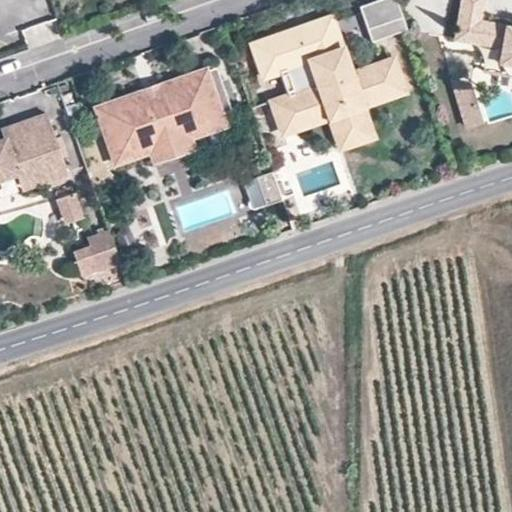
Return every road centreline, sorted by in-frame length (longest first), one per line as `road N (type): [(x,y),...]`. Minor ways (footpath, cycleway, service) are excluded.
road 1 (residential): [(511,177),(0,349)]
road 2 (residential): [(246,0),(0,87)]
